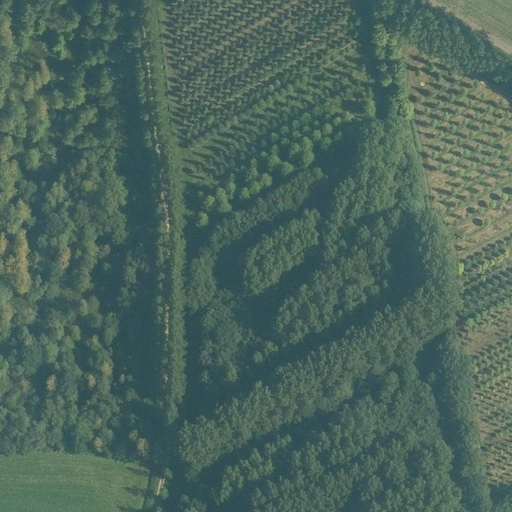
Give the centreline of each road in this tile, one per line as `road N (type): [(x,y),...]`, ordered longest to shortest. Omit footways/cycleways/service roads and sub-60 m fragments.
road 1 (track): [(141,0),(168,248),(165,455),(154,511)]
road 2 (track): [(383,0),(511,77)]
